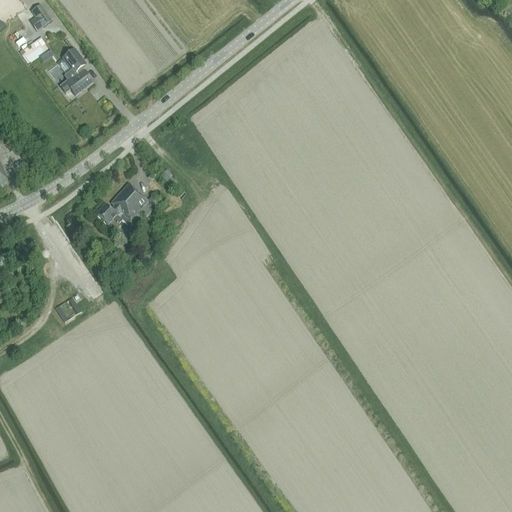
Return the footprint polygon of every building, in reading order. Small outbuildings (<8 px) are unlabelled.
[(52,21),(41,6),(31,13),(35,19),(30,23),(37,32),(52,21)] [(70,92),(75,98),(93,84),(85,73),(84,73),(81,70),(86,66),(74,51),(63,60),(63,61),(57,65),(66,77),(64,78),(68,82),(60,88),(66,95),(70,92)] [(0,189),(8,185),(0,166),(0,189)] [(171,189),(178,184),(167,170),(160,176),(171,189)] [(108,227),(113,231),(122,222),(119,220),(123,215),(131,223),(140,212),(146,218),(154,209),(156,211),(162,205),(152,195),(146,202),(129,186),(108,209),(106,207),(96,217),(108,227)]
